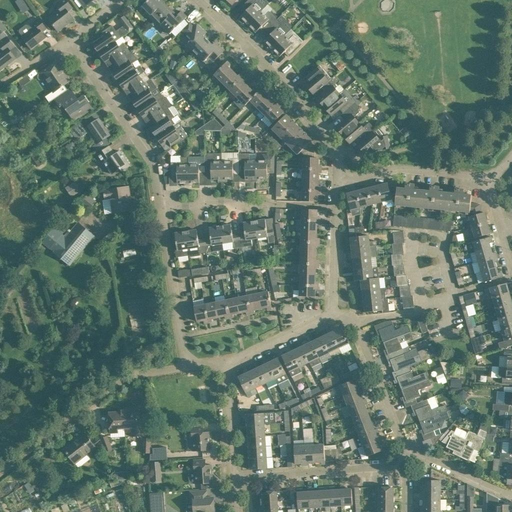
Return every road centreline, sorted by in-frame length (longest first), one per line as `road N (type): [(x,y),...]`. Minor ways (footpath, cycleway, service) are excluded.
road 1 (residential): [(335,181),(337,153),(195,0)]
road 2 (residential): [(0,474),(130,375),(184,367)]
road 3 (residential): [(67,40),(154,169),(160,209)]
road 4 (residential): [(228,481),(401,464)]
road 5 (residential): [(160,209),(184,367)]
road 6 (residential): [(400,442),(357,322),(332,311)]
road 7 (residential): [(335,181),(392,169),(483,175)]
road 8 (residential): [(332,311),(335,181)]
road 9 (residential): [(219,363),(332,311)]
road 10 (residential): [(511,496),(400,442)]
